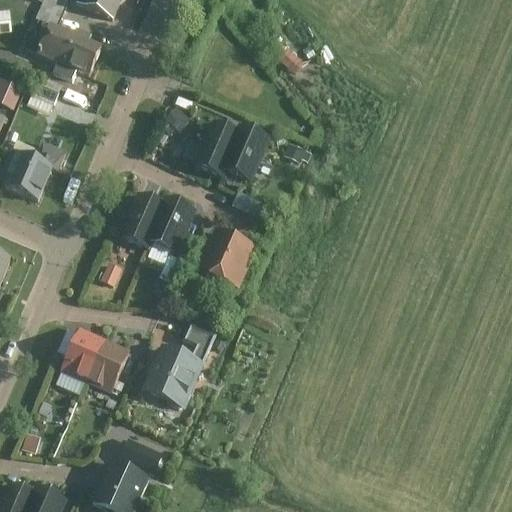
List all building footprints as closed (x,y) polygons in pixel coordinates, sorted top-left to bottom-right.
[(36,0),(42,1),(38,19),(63,25),(68,0),(36,0)] [(113,26),(124,0),(80,0),(76,9),(113,26)] [(0,12),(0,35),(14,34),(12,12),(0,12)] [(74,40),(51,31),(38,62),(58,70),(54,79),(73,88),(77,79),(90,84),(103,53),(91,47),(93,42),(77,35),(74,40)] [(0,81),(0,106),(14,112),(24,90),(1,80),(0,81)] [(56,103),(59,92),(40,87),(37,98),(56,103)] [(183,133),(189,117),(171,111),(166,127),(183,133)] [(221,185),(224,178),(240,141),(213,129),(194,174),(221,185)] [(251,189),(270,143),(243,132),(240,141),(224,178),(251,189)] [(5,193),(39,207),(52,176),(58,178),(67,158),(44,148),(35,169),(12,159),(7,171),(13,173),(5,193)] [(239,193),(232,207),(260,220),(266,206),(239,193)] [(150,251),(166,212),(142,203),(124,246),(148,256),(150,251)] [(174,260),(192,215),(169,206),(166,212),(150,251),(174,260)] [(257,250),(218,234),(209,258),(205,256),(197,276),(240,296),(249,276),(245,275),(257,250)] [(0,294),(12,266),(0,260),(0,294)] [(103,285),(119,288),(123,270),(107,266),(103,285)] [(191,358),(203,363),(217,335),(191,323),(184,340),(196,346),(191,358)] [(59,371),(86,383),(105,339),(79,328),(59,371)] [(105,339),(86,383),(112,394),(132,351),(105,339)] [(167,347),(145,394),(182,411),(203,363),(191,358),(167,347)] [(167,458),(130,441),(121,459),(159,477),(167,458)] [(93,506),(105,511),(134,511),(148,482),(112,466),(93,506)] [(28,511),(36,495),(11,484),(0,507),(0,511),(28,511)] [(28,511),(56,511),(62,501),(38,490),(36,495),(28,511)]
